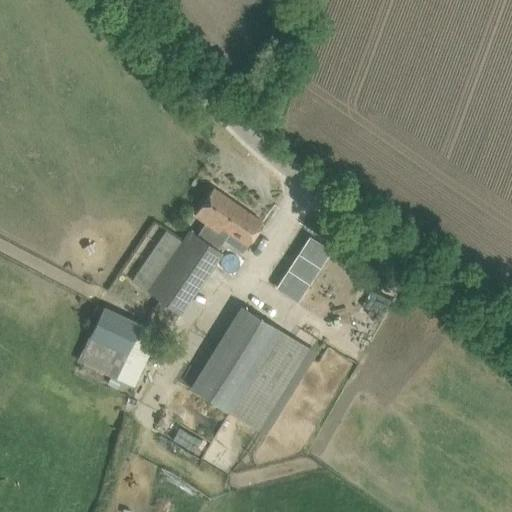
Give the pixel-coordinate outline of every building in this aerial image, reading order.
[(189,230),(146,291),(167,306),(180,315),(222,253),(217,249),(225,239),(245,210),(238,205),(213,188),(202,204),(194,215),(206,223),(197,235),(189,230)] [(243,252),(252,239),(263,223),(245,210),(225,239),(243,252)] [(297,297),(319,263),(330,246),(311,234),(279,286),(297,297)] [(371,288),(361,308),(368,312),(378,291),(371,288)] [(102,306),(77,362),(111,377),(107,384),(118,389),(122,380),(135,386),(159,332),(102,306)] [(267,434),(316,352),(241,306),(191,388),(267,434)]
